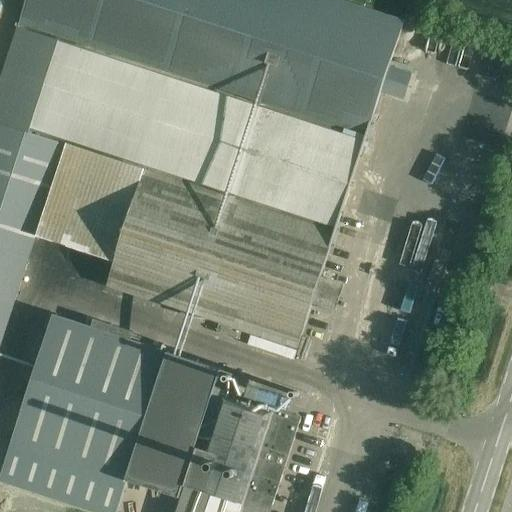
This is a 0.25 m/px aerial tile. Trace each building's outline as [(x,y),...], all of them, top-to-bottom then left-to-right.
[(404,22),(337,0),(27,0),(18,28),(57,41),(364,144),(381,92),(404,99),(412,74),(389,67),(404,22)] [(18,28),(0,82),(0,348),(41,226),(51,190),(65,143),(29,132),(57,41),(18,28)] [(364,144),(57,41),(29,132),(65,143),(336,229),(364,144)] [(336,229),(65,143),(51,190),(129,216),(106,286),(298,348),(312,303),(335,311),(344,285),(320,278),(336,229)] [(218,392),(214,391),(221,370),(53,315),(11,443),(127,481),(183,500),(218,392)] [(270,511),(301,417),(219,391),(218,392),(183,500),(179,511),(270,511)] [(116,511),(127,481),(11,443),(0,476),(0,481),(92,511),(116,511)]
